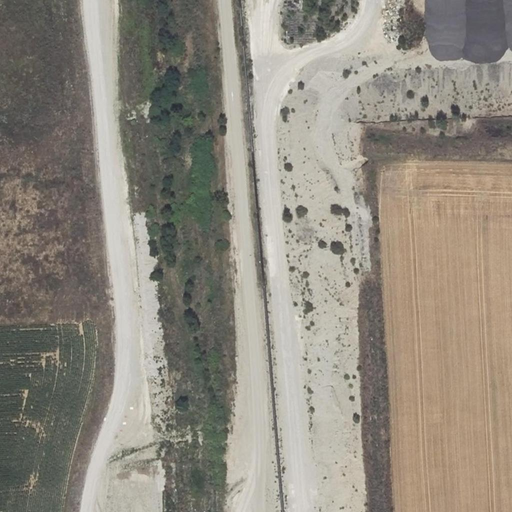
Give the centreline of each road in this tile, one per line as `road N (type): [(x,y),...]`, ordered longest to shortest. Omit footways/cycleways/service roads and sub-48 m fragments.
road 1 (unknown): [(95,511),(126,395),(128,356),(87,0)]
road 2 (unknown): [(220,0),(250,380),(249,414),(218,511)]
road 3 (track): [(511,160),(388,155)]
